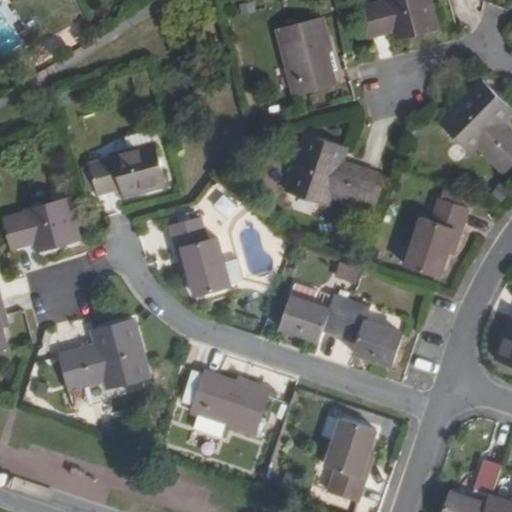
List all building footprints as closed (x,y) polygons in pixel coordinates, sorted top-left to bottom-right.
[(438,29),(429,0),(386,0),(387,1),(363,8),(370,37),(386,34),(384,30),(394,28),(398,40),(438,29)] [(327,36),(323,18),(279,28),(295,94),(334,83),(323,37),(327,36)] [(511,164),(511,130),(508,127),(503,132),(497,126),(502,121),(511,112),(511,111),(483,81),(441,121),(470,152),(478,144),(505,171),(511,164)] [(503,132),(508,127),(502,121),(497,126),(503,132)] [(377,174),(350,165),(348,172),(339,169),(342,162),(347,147),(307,134),(289,190),(329,205),(332,194),(367,206),(377,174)] [(124,184),(126,195),(167,185),(156,145),(115,155),(116,158),(93,164),(100,194),(117,190),(116,186),(124,184)] [(348,172),(350,165),(342,162),(339,169),(348,172)] [(37,239),(40,250),(81,239),(70,198),(29,208),(30,211),(6,217),(12,247),(29,244),(28,240),(37,239)] [(440,276),(448,252),(455,230),(461,232),(469,210),(440,200),(433,222),(422,218),(407,265),(440,276)] [(184,247),(197,295),(231,287),(230,284),(245,280),(239,259),(224,262),(218,238),(207,241),(201,219),(174,226),(179,249),(184,247)] [(455,230),(448,252),(454,254),(461,232),(455,230)] [(364,267),(345,260),(340,275),(359,281),(364,267)] [(296,286),(292,297),(313,304),(317,293),(296,286)] [(326,325),(343,330),(353,301),(335,296),(331,310),(313,304),(292,297),(283,327),(320,341),(324,330),(326,325)] [(8,314),(4,299),(0,300),(0,349),(10,347),(1,316),(8,314)] [(353,301),(343,330),(359,336),(358,340),(354,352),(393,365),(404,334),(365,322),(369,307),(353,301)] [(497,359),(511,364),(511,319),(510,319),(497,359)] [(94,330),(98,346),(100,352),(90,355),(89,348),(60,355),(70,388),(108,380),(110,388),(150,377),(134,320),(94,330)] [(324,330),(341,335),(343,330),(326,325),(324,330)] [(343,330),(341,335),(358,340),(359,336),(343,330)] [(100,352),(98,346),(89,348),(90,355),(100,352)] [(194,412),(258,433),(271,390),(254,384),(252,388),(206,372),(194,412)] [(329,466),(339,469),(330,493),(358,502),(366,478),(361,476),(376,431),(343,420),(329,466)] [(492,497),(502,467),(486,462),(477,492),(492,497)] [(477,492),(473,501),(489,506),(492,497),(477,492)] [(445,511),(486,511),(489,506),(473,501),(451,494),(445,511)] [(486,511),(511,511),(511,502),(492,497),(489,506),(486,511)]
